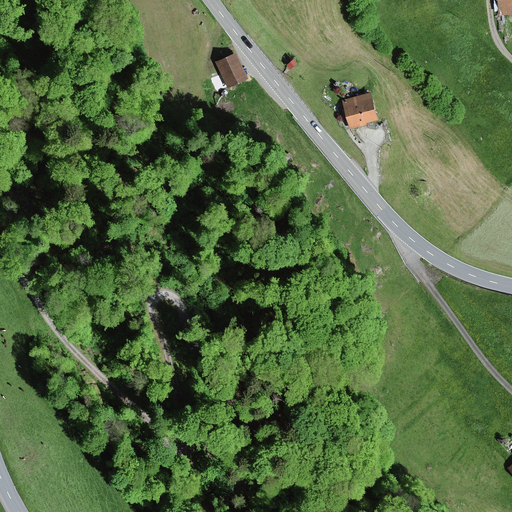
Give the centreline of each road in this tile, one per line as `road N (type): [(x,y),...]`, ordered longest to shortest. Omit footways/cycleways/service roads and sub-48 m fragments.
road 1 (track): [(345,511),(225,382),(192,286),(175,284),(169,298),(197,387),(196,399),(175,403),(58,278),(0,245)]
road 2 (secondary): [(210,0),(409,238),(457,269),(511,286)]
